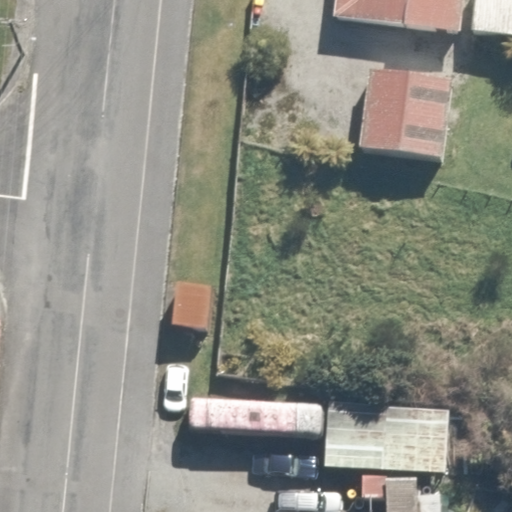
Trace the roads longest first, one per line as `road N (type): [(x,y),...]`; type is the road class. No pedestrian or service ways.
road 1 (tertiary): [(91,208),(60,511)]
road 2 (tertiary): [(113,0),(91,208)]
